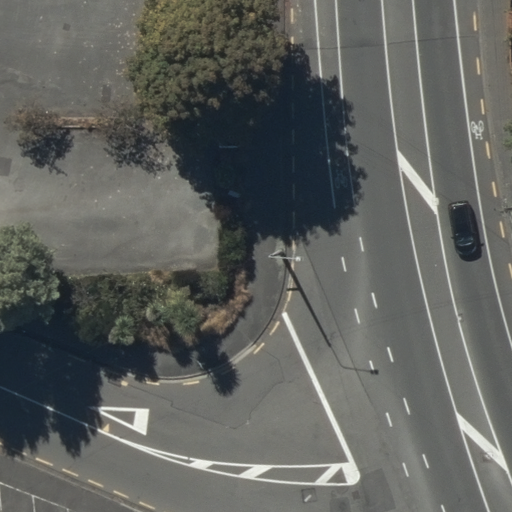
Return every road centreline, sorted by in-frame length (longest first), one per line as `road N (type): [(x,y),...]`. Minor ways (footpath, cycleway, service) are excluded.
road 1 (unclassified): [(0,390),(133,447),(222,472),(353,477),(484,459)]
road 2 (secondary): [(397,0),(415,175),(442,314),(484,459)]
